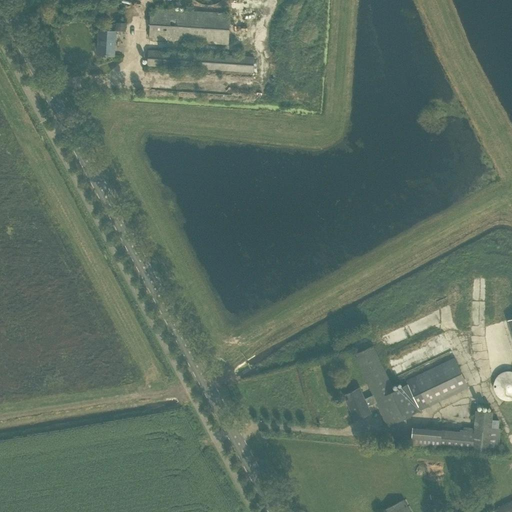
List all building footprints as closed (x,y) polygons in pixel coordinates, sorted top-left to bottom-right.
[(149,39),(228,45),(231,15),(151,9),(149,39)] [(98,54),(114,55),(115,31),(99,30),(98,54)] [(147,65),(253,73),(254,58),(148,50),(147,65)] [(401,340),(398,333),(406,330),(403,323),(412,319),(410,314),(377,327),(384,347),(401,340)] [(376,402),(387,425),(396,421),(419,411),(468,388),(454,358),(405,381),(407,384),(394,391),(372,345),(363,350),(354,355),(373,395),(364,399),(358,388),(344,395),(355,419),(370,413),(367,407),(376,402)] [(505,400),(509,400),(511,399),(511,371),(509,371),(507,371),(504,371),(502,372),(499,374),(497,376),(495,378),(494,381),(493,384),(493,386),(493,389),(494,392),(496,394),(498,397),(500,398),(503,400),(505,400)] [(401,444),(498,452),(500,428),(491,427),(493,412),(475,410),(474,428),(463,427),(463,430),(460,429),(459,430),(412,427),(412,433),(402,432),(401,444)] [(409,511),(404,499),(383,510),(383,511),(409,511)] [(511,511),(511,501),(489,511),(511,511)]
